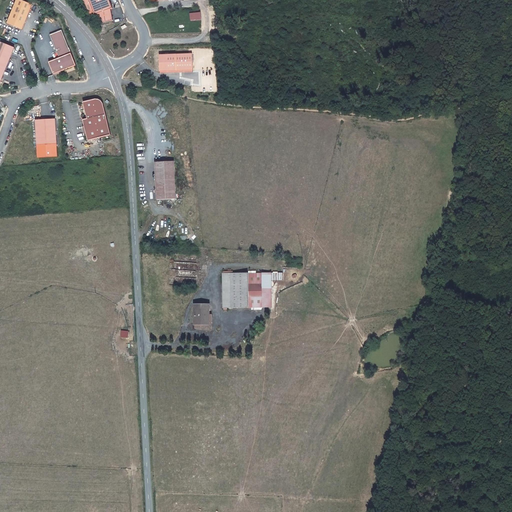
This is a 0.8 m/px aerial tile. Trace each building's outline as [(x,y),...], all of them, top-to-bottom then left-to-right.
[(16,0),(8,20),(23,27),(34,2),(29,0),(16,0)] [(114,6),(111,0),(90,0),(95,12),(96,12),(103,22),(114,20),(112,6),(114,6)] [(51,33),(60,56),(49,60),(54,72),(76,64),(63,28),(51,33)] [(0,38),(0,80),(15,45),(0,39),(0,38)] [(192,52),(159,53),(160,70),(193,69),(192,52)] [(87,119),(82,120),(87,141),(110,136),(103,104),(101,102),(99,100),(96,99),(83,102),(87,119)] [(55,118),(36,119),(36,144),(56,143),(55,118)] [(154,200),(173,199),(172,162),(152,163),(154,200)] [(283,280),(283,272),(272,272),(273,280),(283,280)] [(269,311),(269,281),(269,279),(219,278),(219,310),(269,311)] [(208,319),(204,319),(204,308),(191,308),(191,331),(208,332),(208,319)]
